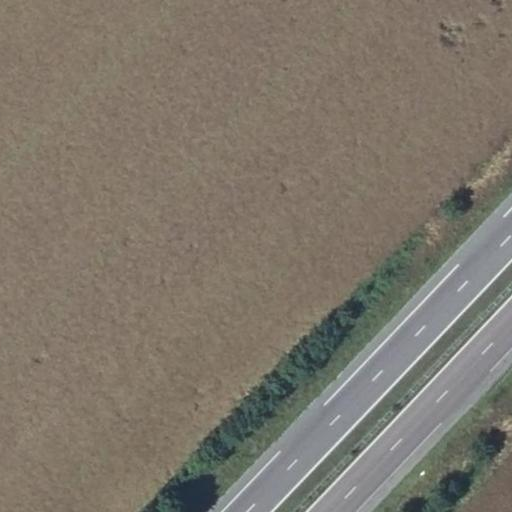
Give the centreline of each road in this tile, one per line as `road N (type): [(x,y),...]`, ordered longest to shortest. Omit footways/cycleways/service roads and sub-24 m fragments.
road 1 (motorway): [(511,233),(247,511)]
road 2 (motorway): [(331,511),(511,322)]
